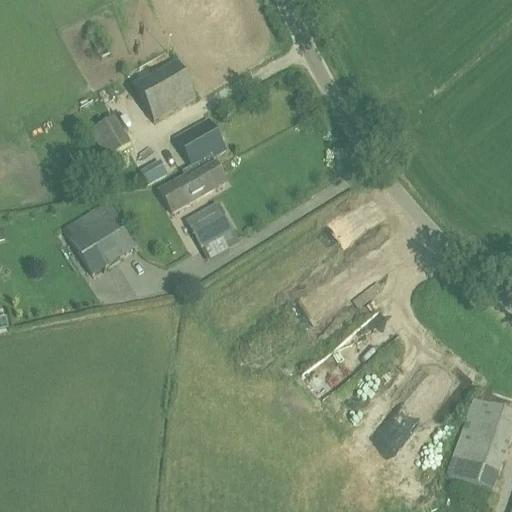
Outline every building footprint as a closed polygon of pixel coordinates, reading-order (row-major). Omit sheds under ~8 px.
[(153,125),(195,101),(173,64),(131,88),(153,125)] [(265,77),(239,78),(240,110),(266,109),(265,77)] [(113,120),(89,136),(107,163),(131,147),(113,120)] [(194,172),(190,174),(191,177),(213,165),(211,160),(225,152),(207,122),(175,140),(194,172)] [(225,185),(213,165),(191,177),(190,174),(158,192),(171,216),(225,185)] [(123,231),(106,204),(61,232),(91,279),(136,251),(123,231)] [(216,205),(208,210),(186,222),(202,251),(232,233),(216,205)] [(247,262),(287,238),(280,227),(240,250),(247,262)] [(343,258),(319,281),(333,296),(357,273),(343,258)] [(429,360),(440,339),(427,332),(416,353),(429,360)] [(442,354),(456,382),(470,374),(456,347),(442,354)] [(511,437),(511,416),(472,402),(445,476),(493,494),(511,437)]
